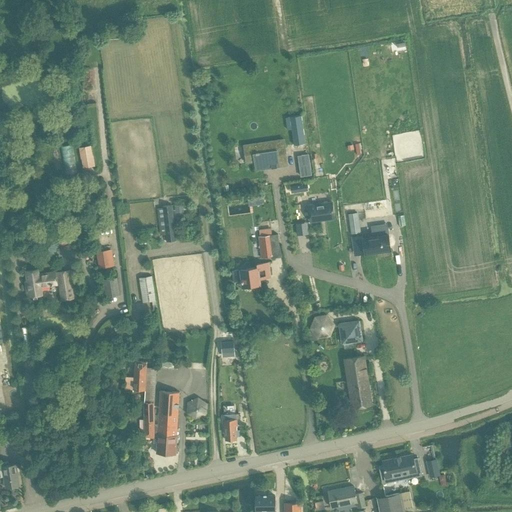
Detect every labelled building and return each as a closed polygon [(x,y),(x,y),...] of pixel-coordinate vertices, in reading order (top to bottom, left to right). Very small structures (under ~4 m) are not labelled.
[(301,115),(285,118),(287,129),(291,129),(293,145),(305,143),(301,115)] [(283,139),(256,143),(257,153),(253,153),(256,170),(287,165),(283,139)] [(60,146),(65,175),(76,173),(72,144),(60,146)] [(92,155),(90,146),(78,148),(80,159),(81,159),(83,168),(95,166),(93,155),(92,155)] [(332,202),(308,205),(310,222),(334,218),(332,202)] [(163,208),(157,208),(160,235),(166,234),(167,240),(176,239),(172,204),(163,206),(163,208)] [(260,236),(258,236),(261,257),(267,256),(274,255),(273,250),(281,249),(279,242),(278,233),(271,234),(270,229),(260,231),(260,236)] [(362,235),(352,236),(353,246),(363,244),(365,254),(391,250),(390,249),(388,234),(388,233),(388,232),(373,235),(373,237),(372,237),(362,238),(362,235)] [(110,249),(96,251),(99,267),(112,265),(110,249)] [(257,267),(232,270),(234,281),(242,280),(243,286),(260,284),(259,278),(270,276),(268,262),(257,263),(257,267)] [(28,281),(25,281),(26,291),(29,290),(30,296),(41,294),(40,286),(59,283),(61,300),(73,298),(71,285),(64,286),(62,271),(38,275),(37,269),(26,271),(28,281)] [(141,277),(139,278),(143,303),(144,302),(152,301),(153,310),(156,309),(155,301),(152,276),(141,277)] [(117,277),(103,279),(105,297),(119,295),(117,277)] [(326,315),(315,317),(311,327),(318,336),(330,334),(334,324),(326,315)] [(445,315),(421,318),(423,336),(435,335),(434,329),(446,328),(445,315)] [(340,323),(339,324),(341,342),(343,343),(344,348),(353,347),(352,341),(360,340),(361,338),(358,322),(357,320),(340,323)] [(233,341),(221,342),(222,352),(234,351),(233,341)] [(438,352),(425,354),(428,377),(435,376),(436,386),(436,387),(454,384),(454,383),(454,384),(450,359),(451,359),(448,359),(447,354),(438,356),(438,352)] [(344,358),(351,407),(371,404),(364,355),(344,358)] [(135,361),(133,389),(145,390),(146,362),(135,361)] [(146,376),(155,376),(156,368),(146,367),(146,376)] [(154,437),(153,437),(153,443),(157,443),(156,453),(175,454),(179,392),(160,391),(158,431),(154,431),(154,437)] [(235,402),(237,411),(243,410),(242,401),(235,402)] [(142,430),(141,437),(153,437),(154,437),(154,431),(154,402),(144,402),(145,430),(142,430)] [(237,413),(222,414),(223,429),(223,432),(225,432),(226,439),(227,439),(229,440),(233,440),(235,439),(236,439),(235,426),(237,425),(237,413)] [(383,465),(379,466),(382,483),(421,475),(418,458),(413,459),(412,454),(400,457),(400,456),(394,458),(382,460),(383,465)] [(437,467),(436,459),(426,461),(428,468),(437,467)] [(2,466),(5,487),(20,485),(17,464),(2,466)] [(356,493),(354,484),(328,489),(331,505),(357,500),(358,507),(365,505),(363,492),(356,493)] [(409,490),(399,492),(403,510),(413,508),(409,490)] [(403,511),(403,510),(399,492),(377,497),(380,511),(403,511)] [(266,495),(255,495),(255,511),(266,511),(267,509),(274,509),(274,495),(266,495)] [(284,503),(284,511),(300,511),(300,503),(284,503)]
